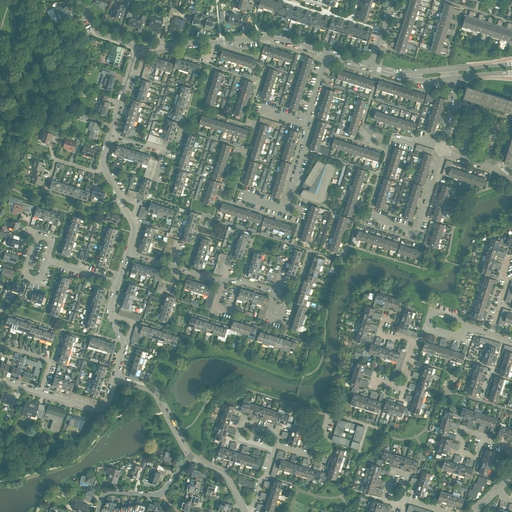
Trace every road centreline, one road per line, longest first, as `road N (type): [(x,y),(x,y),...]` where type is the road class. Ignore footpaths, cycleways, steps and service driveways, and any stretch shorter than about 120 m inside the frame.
road 1 (tertiary): [(138,51),(264,38),(328,54)]
road 2 (residential): [(128,252),(276,291)]
